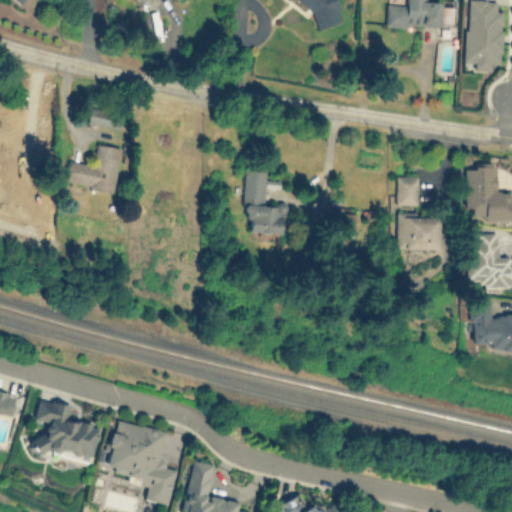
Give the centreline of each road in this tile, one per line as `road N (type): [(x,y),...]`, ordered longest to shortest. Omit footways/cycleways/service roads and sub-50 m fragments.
road 1 (residential): [(503,511),(245,454),(183,410),(0,360)]
road 2 (tertiary): [(0,45),(164,84),(511,137)]
